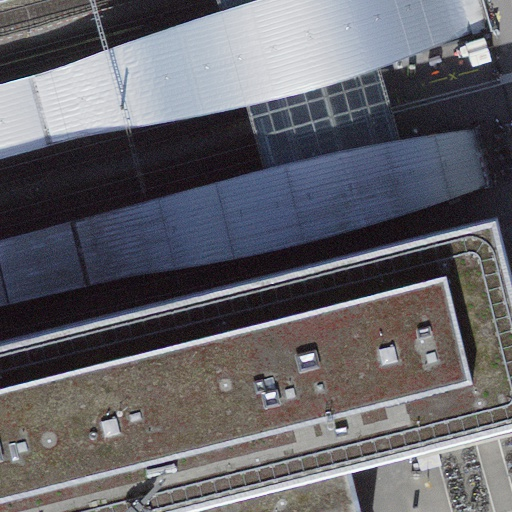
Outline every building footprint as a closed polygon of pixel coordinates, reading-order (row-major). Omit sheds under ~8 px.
[(0,0),(0,5),(19,0),(289,0),(225,19),(29,83),(0,90),(0,168),(249,105),(381,67),(494,27),(486,0),(0,0)] [(218,0),(225,19),(289,0),(218,0)] [(399,140),(381,67),(249,105),(266,168),(399,140)] [(494,183),(479,129),(399,140),(266,168),(0,240),(0,305),(104,282),(494,183)] [(0,511),(361,511),(350,464),(392,453),(424,445),(511,423),(511,287),(495,219),(396,244),(323,262),(0,342),(0,511)]
